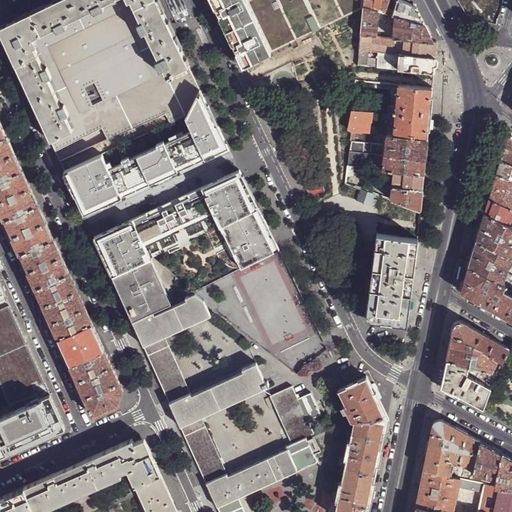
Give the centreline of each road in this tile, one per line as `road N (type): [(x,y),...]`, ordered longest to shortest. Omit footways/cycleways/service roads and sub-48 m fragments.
road 1 (residential): [(196,0),(357,340),(380,366),(416,385)]
road 2 (tertiary): [(152,411),(0,71)]
road 3 (residential): [(0,250),(86,439)]
road 4 (tertiary): [(433,295),(470,113)]
road 5 (tertiary): [(388,511),(416,385)]
